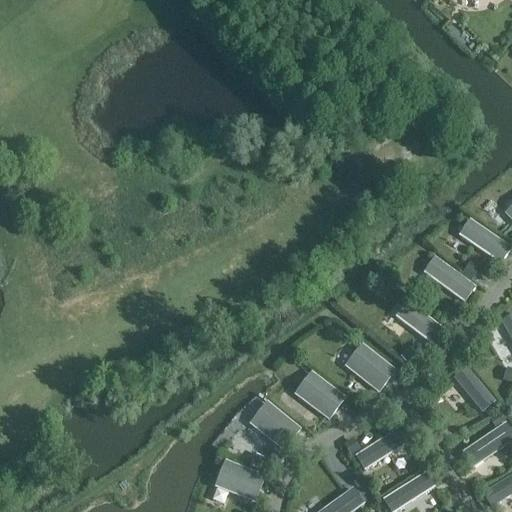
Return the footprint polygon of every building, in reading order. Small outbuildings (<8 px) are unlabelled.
[(469,221),(459,236),(502,264),(511,249),(469,221)] [(433,259),(422,274),(464,304),(474,289),(433,259)] [(481,271),(471,265),(463,277),(473,283),(481,271)] [(406,303),(395,318),(437,348),(448,333),(406,303)] [(511,314),(501,321),(511,341),(511,314)] [(379,395),(395,375),(362,348),(346,368),(379,395)] [(409,350),(401,358),(407,364),(415,357),(409,350)] [(495,403),(467,368),(452,379),(481,414),(495,403)] [(511,371),(507,370),(503,383),(511,385),(511,380),(511,371)] [(328,422),(344,401),(309,374),(292,395),(328,422)] [(282,452),(298,432),(264,403),(247,423),(282,452)] [(495,405),(484,414),(489,420),(500,411),(495,405)] [(501,414),(489,422),(495,429),(506,421),(501,414)] [(511,436),(505,426),(462,453),(472,468),(511,443),(511,436)] [(398,432),(355,459),(365,475),(408,448),(398,432)] [(354,441),(344,448),(352,459),(362,453),(354,441)] [(258,471),(263,460),(255,456),(250,467),(258,471)] [(214,487),(254,503),(263,479),(223,463),(214,487)] [(359,492),(367,486),(359,474),(351,479),(359,492)] [(427,474),(384,501),(390,511),(400,511),(436,489),(427,474)] [(511,476),(479,498),(487,511),(489,511),(511,498),(511,476)] [(354,490),(322,511),(356,511),(365,506),(354,490)] [(323,497),(307,511),(308,511),(320,511),(329,504),(323,497)]
